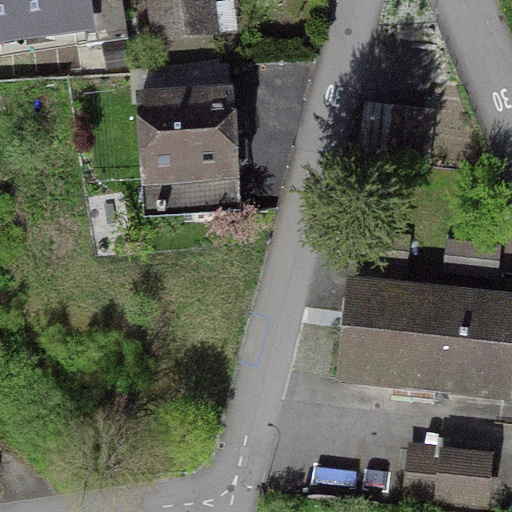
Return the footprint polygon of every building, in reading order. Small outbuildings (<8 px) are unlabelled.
[(203,0),(146,0),(158,76),(214,68),(203,0)] [(227,107),(137,111),(142,220),(232,216),(227,107)] [(418,115),(392,113),(387,164),(412,167),(418,115)] [(406,243),(354,240),(352,268),(405,271),(406,243)] [(494,254),(441,251),(440,279),(492,282),(494,254)] [(511,342),(511,312),(347,297),(338,389),(506,405),(511,342)] [(480,506),(490,449),(445,441),(440,471),(411,466),(406,492),(480,506)]
